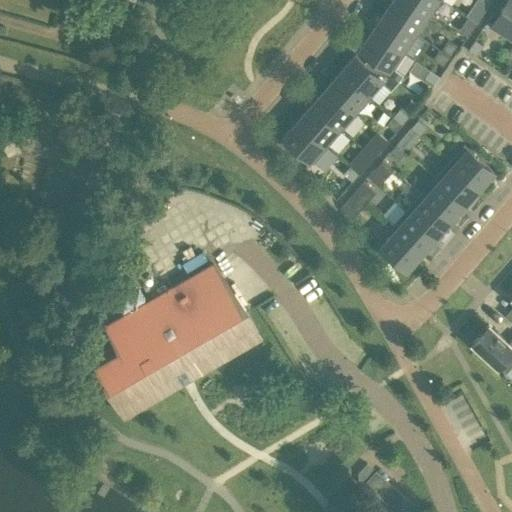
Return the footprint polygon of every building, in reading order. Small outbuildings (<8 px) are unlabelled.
[(429,16),(405,0),(391,0),(384,11),(417,34),(429,16)] [(440,0),(405,0),(429,16),(440,0)] [(482,15),(489,4),(482,0),(476,0),(471,8),(482,15)] [(511,0),(506,0),(490,26),(511,39),(511,0)] [(417,34),(384,11),(371,29),(405,52),(417,34)] [(405,52),(371,29),(359,48),(392,71),(405,52)] [(469,49),(477,55),(484,45),(475,39),(469,49)] [(457,45),(449,40),(442,50),(450,55),(457,45)] [(449,57),(441,51),(435,59),(443,65),(449,57)] [(340,70),(371,97),(385,80),(355,53),(340,70)] [(440,76),(430,69),(424,77),(434,84),(440,76)] [(326,86),(356,113),(371,97),(340,70),(326,86)] [(311,103),(342,129),(356,113),(326,86),(311,103)] [(297,119),(328,146),(342,129),(311,103),(297,119)] [(394,116),(402,123),(409,116),(400,109),(394,116)] [(394,116),(387,123),(396,131),(402,123),(394,116)] [(328,146),(297,119),(282,136),(313,163),(328,146)] [(420,134),(427,127),(418,119),(411,126),(420,134)] [(414,141),(420,135),(410,127),(405,133),(414,141)] [(377,131),(362,147),(373,157),(388,141),(377,131)] [(399,158),(406,151),(397,143),(391,150),(399,158)] [(449,160),(479,187),(494,170),(463,143),(449,160)] [(359,173),(373,157),(362,147),(348,163),(350,165),(359,173)] [(373,169),(384,179),(393,169),(382,159),(373,169)] [(449,160),(434,176),(465,203),(479,187),(449,160)] [(359,173),(350,165),(343,173),(352,180),(359,173)] [(450,219),(460,209),(465,203),(434,176),(420,193),(450,219)] [(353,191),(362,199),(372,188),(363,180),(353,191)] [(362,199),(353,191),(344,201),(353,209),(362,199)] [(420,193),(406,209),(436,236),(450,219),(420,193)] [(391,225),(421,252),(436,236),(406,209),(391,225)] [(407,269),(421,252),(391,225),(376,242),(407,269)] [(212,261),(105,323),(120,349),(97,362),(128,414),(188,379),(257,338),(243,314),(231,293),(229,294),(212,266),(214,265),(212,261)] [(488,324),(472,342),(505,372),(511,364),(511,338),(508,342),(488,324)] [(408,511),(415,505),(375,469),(361,484),(375,497),(364,508),(367,511),(408,511)]
